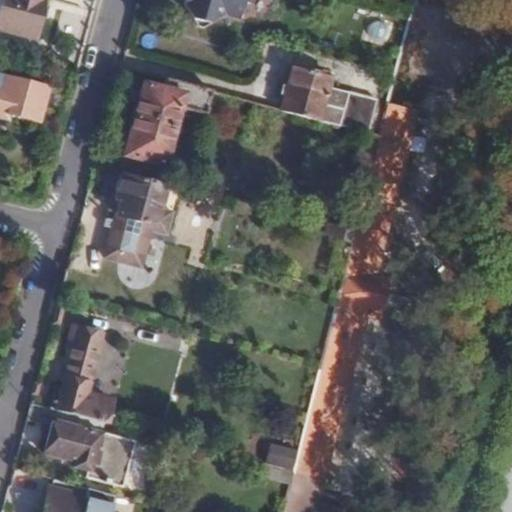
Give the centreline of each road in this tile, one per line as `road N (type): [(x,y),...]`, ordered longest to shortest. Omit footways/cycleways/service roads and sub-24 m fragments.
road 1 (residential): [(116,0),(53,232)]
road 2 (residential): [(53,232),(0,429)]
